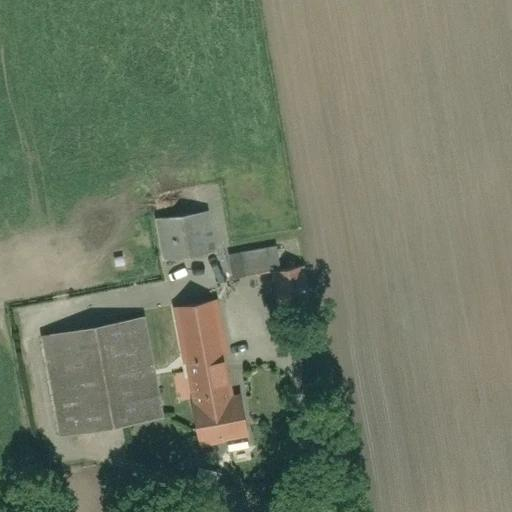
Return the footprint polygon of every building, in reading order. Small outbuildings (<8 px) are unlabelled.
[(160,219),(168,263),(218,255),(211,211),(160,219)] [(99,254),(103,261),(111,267),(127,267),(137,256),(139,244),(135,235),(123,228),(110,229),(103,234),(99,242),(99,254)] [(231,252),(235,278),(286,269),(281,243),(231,252)] [(136,267),(138,290),(160,288),(157,265),(136,267)] [(277,277),(287,324),(317,318),(307,270),(277,277)] [(222,302),(175,312),(205,450),(252,440),(222,302)] [(147,319),(44,340),(64,441),(168,420),(147,319)]
